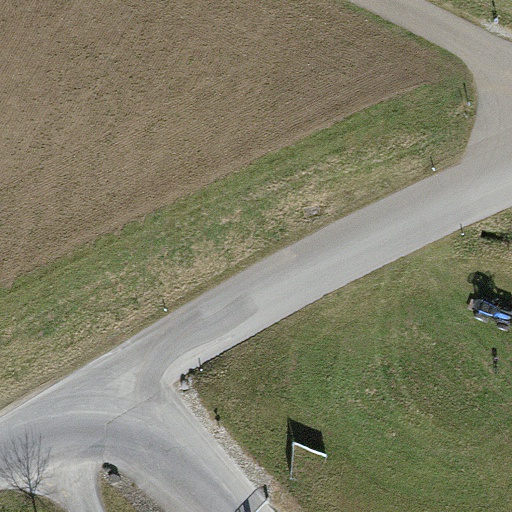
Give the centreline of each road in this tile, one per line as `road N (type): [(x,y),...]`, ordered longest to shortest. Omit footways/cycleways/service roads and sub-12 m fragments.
road 1 (tertiary): [(511,186),(384,244),(0,465)]
road 2 (track): [(511,70),(378,0)]
